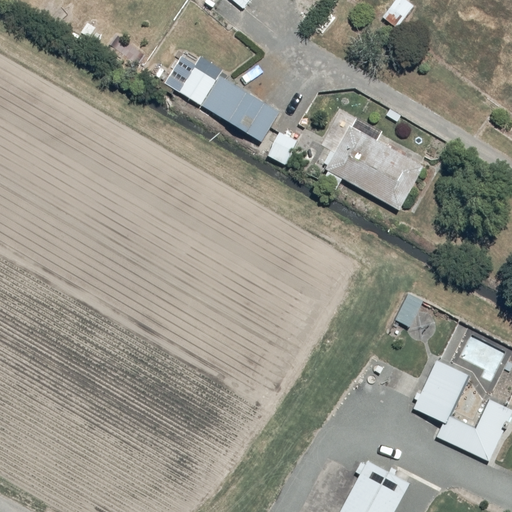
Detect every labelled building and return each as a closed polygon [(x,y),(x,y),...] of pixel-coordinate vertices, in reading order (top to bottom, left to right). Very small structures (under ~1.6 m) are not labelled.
[(263,0),(234,0),(246,10),(254,0),(262,0),(263,1),(263,0)] [(417,5),(410,0),(396,0),(384,15),(399,27),(417,5)] [(170,52),(179,57),(165,81),(265,141),(283,109),(249,89),(187,52),(174,44),(170,52)] [(403,146),(400,151),(383,141),(388,131),(358,113),(355,118),(338,108),(336,113),(322,138),(320,142),(333,149),(324,165),(326,166),(403,209),(427,165),(421,162),(423,157),(403,146)] [(300,140),(282,130),(269,152),(288,162),(300,140)] [(416,407),(451,422),(455,414),(456,414),(473,373),(437,358),(416,407)] [(456,414),(455,414),(451,422),(444,437),(493,459),(511,416),(511,405),(495,398),(482,426),(456,414)] [(397,511),(414,481),(372,458),(366,455),(357,471),(363,474),(343,511),(397,511)]
